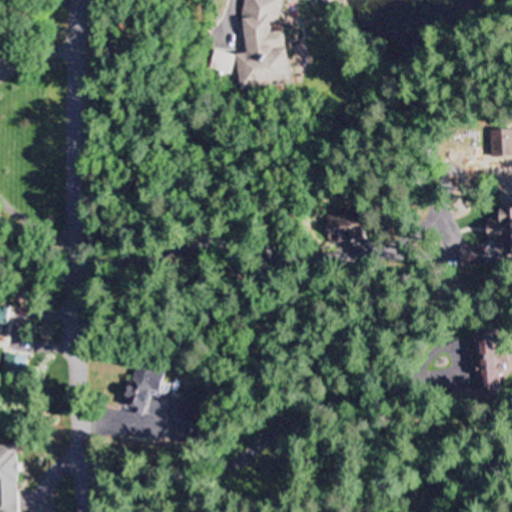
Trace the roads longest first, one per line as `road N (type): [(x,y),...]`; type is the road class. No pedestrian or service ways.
road 1 (residential): [(82,323),(74,163),(82,0)]
road 2 (residential): [(91,511),(82,323)]
